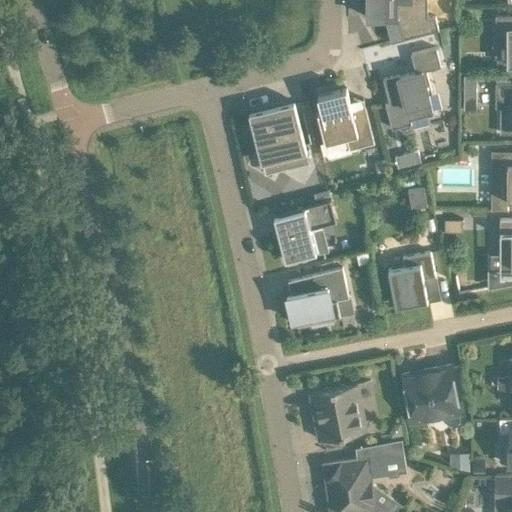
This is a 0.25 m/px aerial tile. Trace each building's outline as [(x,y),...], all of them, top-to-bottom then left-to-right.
[(403,39),(439,30),(435,16),(427,16),(427,0),(367,0),(367,3),(365,7),(367,11),(367,17),(397,17),(403,39)] [(511,14),(496,15),(496,28),(510,42),(510,63),(511,62),(511,14)] [(385,102),(392,128),(411,123),(411,119),(433,113),(428,94),(432,93),(432,92),(426,70),(441,66),(436,47),(411,53),(416,72),(399,76),(399,74),(383,78),(389,101),(385,102)] [(511,103),(511,82),(496,82),(496,104),(511,103)] [(464,83),(464,96),(476,96),(476,83),(464,83)] [(347,147),(348,149),(375,142),(365,106),(352,110),(347,88),(318,95),(322,111),(320,112),(319,110),(317,110),(325,141),(346,136),(349,147),(347,147)] [(274,110),(273,106),(249,112),(262,161),(284,155),(287,168),(310,162),(294,101),(292,102),(293,105),(274,110)] [(508,198),(511,198),(511,150),(496,150),(496,179),(507,179),(508,198)] [(423,186),(408,190),(412,208),(427,205),(423,186)] [(331,199),(279,212),(279,215),(274,216),(279,234),(285,260),(316,252),(310,228),(337,221),(331,199)] [(511,218),(500,218),(500,254),(511,254),(511,274),(511,218)] [(462,219),(444,219),(444,231),(462,231),(462,219)] [(396,306),(428,300),(424,278),(436,275),(431,250),(403,256),(404,265),(388,268),(396,306)] [(341,316),(340,316),(337,299),(349,297),(342,266),(288,280),(291,294),(287,294),(292,320),(296,320),(297,325),(312,322),(312,325),(329,322),(328,319),(341,316)] [(404,374),(413,421),(460,412),(451,364),(404,374)] [(319,439),(367,430),(357,383),(310,392),(319,439)] [(511,417),(499,418),(499,432),(509,432),(509,444),(507,444),(507,464),(511,463),(511,417)] [(368,456),(357,457),(329,461),(331,476),(325,476),(330,511),(374,511),(376,511),(374,499),(381,490),(372,483),(371,474),(406,469),(402,439),(378,444),(380,458),(369,460),(368,456)] [(495,503),(497,503),(511,502),(511,473),(495,474),(495,503)]
